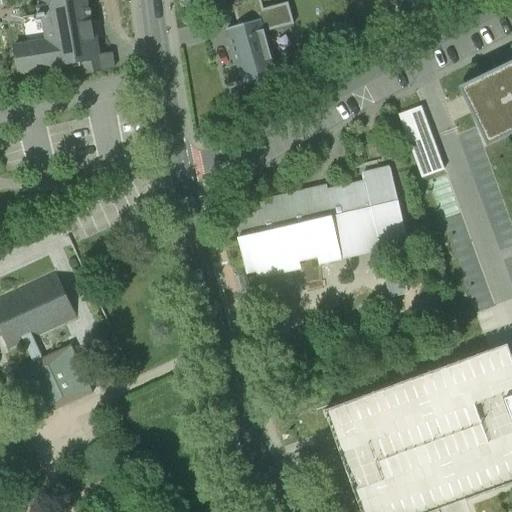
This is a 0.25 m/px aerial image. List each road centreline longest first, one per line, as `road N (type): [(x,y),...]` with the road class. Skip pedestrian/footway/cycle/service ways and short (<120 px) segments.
road 1 (residential): [(183,178),(511,1)]
road 2 (tertiary): [(277,511),(222,343),(183,178)]
road 3 (tertiary): [(183,178),(152,0)]
